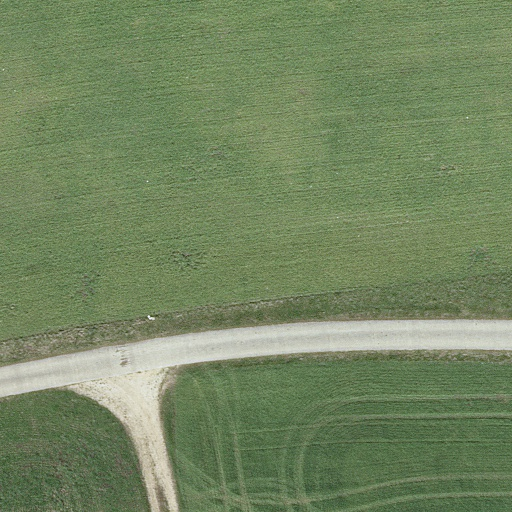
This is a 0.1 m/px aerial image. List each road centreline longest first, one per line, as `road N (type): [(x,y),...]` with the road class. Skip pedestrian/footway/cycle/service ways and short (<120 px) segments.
road 1 (unclassified): [(0,384),(243,341),(511,334)]
road 2 (track): [(163,511),(130,358)]
